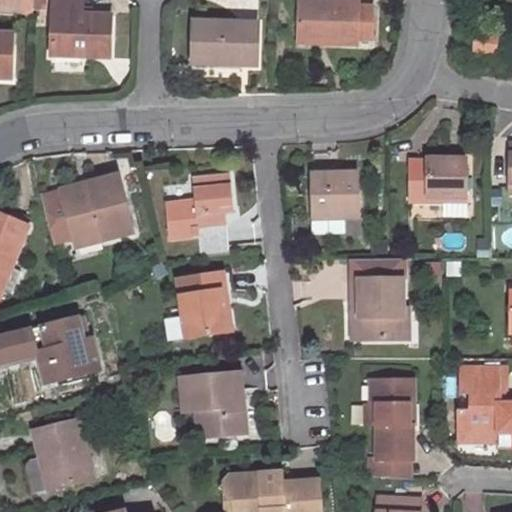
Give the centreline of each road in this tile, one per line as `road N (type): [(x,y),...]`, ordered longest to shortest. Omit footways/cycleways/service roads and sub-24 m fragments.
road 1 (residential): [(295,435),(268,124)]
road 2 (residential): [(268,124),(343,122),(408,104),(423,74)]
road 3 (residential): [(0,146),(34,130),(144,127)]
road 4 (residential): [(144,127),(146,0)]
road 5 (residential): [(144,127),(268,124)]
